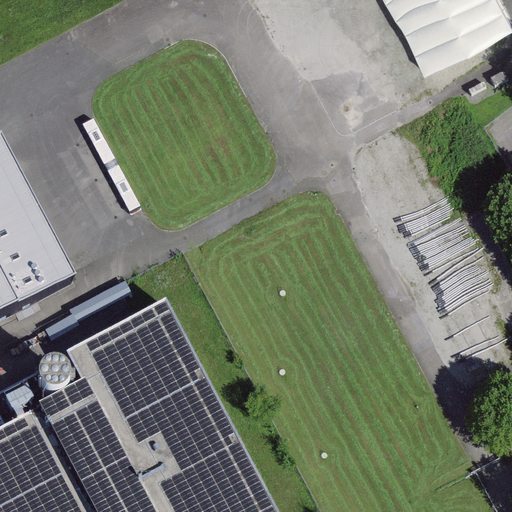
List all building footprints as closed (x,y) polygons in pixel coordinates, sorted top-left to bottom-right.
[(376,52),(389,79),(486,31),(470,0),(432,0),(422,5),(431,24),(376,52)] [(60,137),(101,219),(126,206),(85,124),(60,137)] [(0,157),(0,327),(69,293),(0,157)] [(481,243),(426,274),(454,324),(509,293),(481,243)] [(511,336),(494,305),(442,334),(467,379),(511,354),(511,336)] [(0,511),(268,511),(164,315),(0,403),(0,511)]
